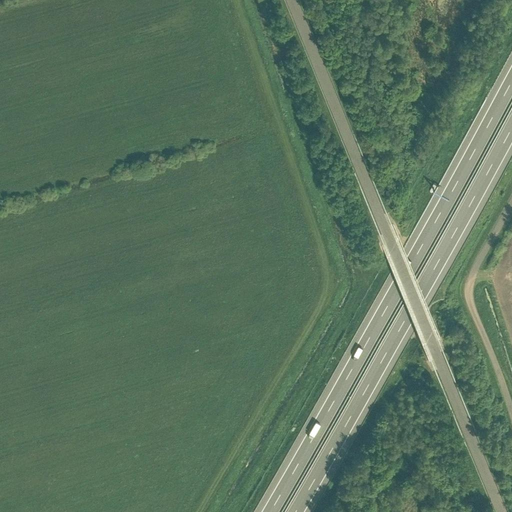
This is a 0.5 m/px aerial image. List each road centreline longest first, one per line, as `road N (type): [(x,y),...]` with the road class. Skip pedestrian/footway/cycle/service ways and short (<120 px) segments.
road 1 (unclassified): [(294,0),(507,511)]
road 2 (motorway): [(511,79),(266,511)]
road 3 (motorway): [(292,511),(511,123)]
road 4 (unclassified): [(511,198),(468,273),(465,294),(511,440)]
